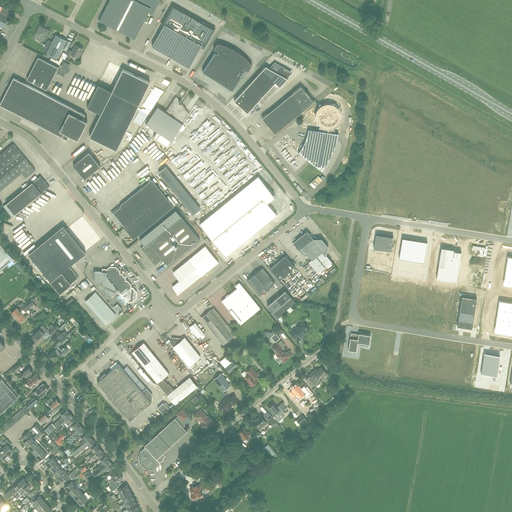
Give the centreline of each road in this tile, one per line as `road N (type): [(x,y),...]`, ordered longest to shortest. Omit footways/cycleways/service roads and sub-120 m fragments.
road 1 (unclassified): [(301,208),(238,128),(196,91),(33,6)]
road 2 (unclassified): [(0,122),(33,142),(159,296)]
road 3 (unclassified): [(147,498),(326,345)]
road 4 (primary): [(511,114),(310,0)]
road 5 (unclassified): [(159,296),(182,310),(301,208)]
road 6 (unclassified): [(511,347),(351,320)]
road 7 (tertiary): [(147,498),(58,385)]
road 8 (unclassified): [(369,218),(511,240)]
road 9 (unclassified): [(58,385),(159,296)]
